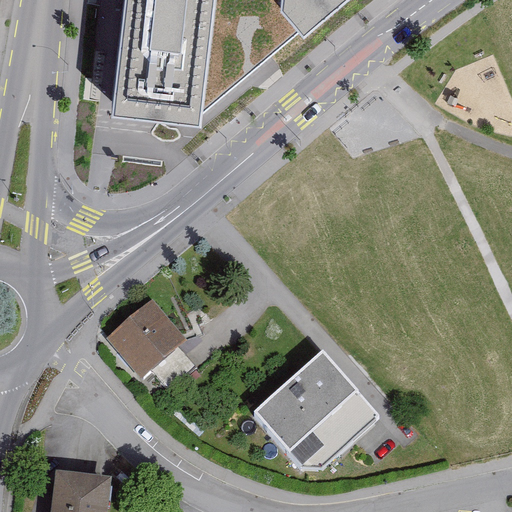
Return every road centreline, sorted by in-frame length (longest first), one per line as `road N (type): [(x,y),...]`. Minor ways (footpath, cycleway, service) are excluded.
road 1 (residential): [(436,0),(197,207)]
road 2 (residential): [(248,511),(174,478),(83,395)]
road 3 (residential): [(46,328),(197,207)]
road 4 (residential): [(511,480),(377,511)]
road 5 (residential): [(144,233),(104,232),(67,215),(34,169)]
